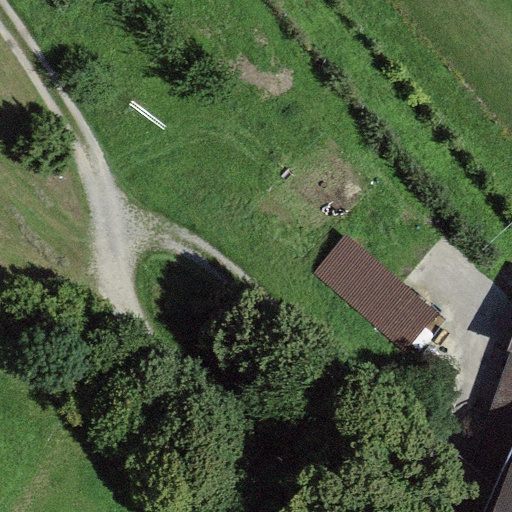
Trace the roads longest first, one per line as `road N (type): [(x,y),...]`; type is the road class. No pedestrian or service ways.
road 1 (track): [(444,485),(197,255),(103,201),(0,9)]
road 2 (track): [(278,511),(128,325),(103,201)]
